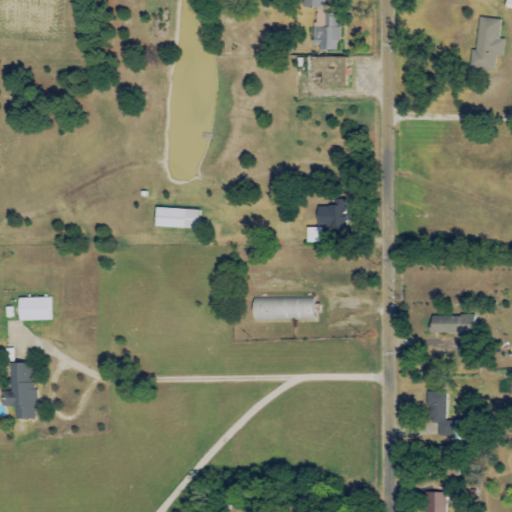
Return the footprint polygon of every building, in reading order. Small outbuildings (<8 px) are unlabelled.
[(303,0),(303,8),(325,8),(324,0),(303,0)] [(341,14),(315,14),(315,46),(320,46),(320,51),(340,51),(341,14)] [(476,52),(471,51),(469,70),(495,72),(496,57),(503,57),(504,40),(499,39),(501,20),(479,18),(476,52)] [(346,58),(313,58),(313,72),(323,73),(323,87),(346,87),(346,58)] [(322,228),(336,229),(336,233),(349,233),(350,201),(335,200),(334,208),(317,207),(316,229),(307,228),(307,233),(315,233),(315,243),(322,243),(322,228)] [(155,228),(197,229),(197,210),(155,209),(155,228)] [(19,299),(19,322),(50,321),(50,298),(19,299)] [(475,316),(430,315),(430,333),(474,334),(475,316)] [(10,392),(2,392),(3,407),(15,406),(15,419),(35,418),(34,362),(9,363),(10,392)] [(428,391),(427,423),(438,423),(438,439),(453,439),(454,421),(446,421),(447,392),(428,391)] [(463,447),(431,445),(430,466),(438,466),(437,482),(461,484),(463,447)] [(426,511),(446,511),(447,493),(427,492),(426,511)]
